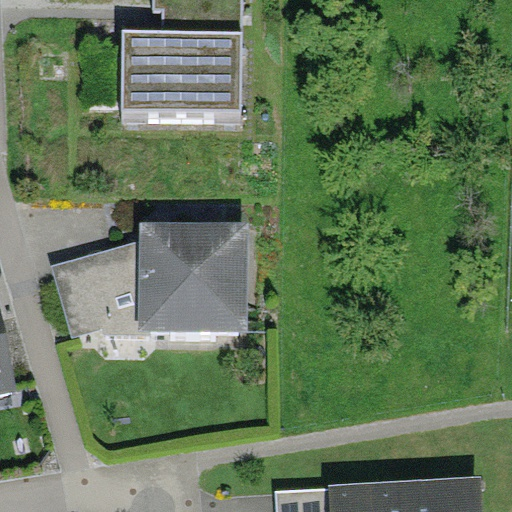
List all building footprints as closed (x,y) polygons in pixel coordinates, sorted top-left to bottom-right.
[(125,121),(241,125),(244,0),(154,0),(154,13),(164,14),(163,38),(128,36),(125,121)] [(264,240),(157,240),(157,250),(157,313),(157,348),(263,348),(264,240)] [(157,313),(157,250),(68,279),(85,344),(157,313)] [(0,398),(15,395),(0,328),(0,398)] [(477,511),(477,496),(278,508),(278,511),(477,511)]
